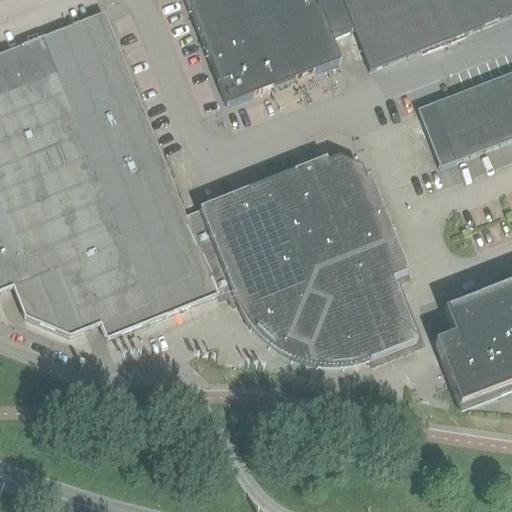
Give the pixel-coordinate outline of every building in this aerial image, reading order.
[(511,0),(182,0),(226,110),(339,67),(330,44),(353,36),(368,75),(511,19),(511,0)] [(0,150),(134,96),(103,18),(0,59),(0,150)] [(511,77),(417,114),(440,173),(511,144),(511,77)] [(0,223),(159,159),(134,96),(0,150),(0,223)] [(0,304),(0,296),(11,291),(184,221),(159,159),(0,223),(0,306),(1,306),(0,304)] [(324,165),(184,221),(216,300),(222,298),(230,295),(236,310),(237,311),(244,325),(253,338),(264,349),(277,358),(291,365),(305,370),(321,373),(337,373),(352,371),(367,366),(415,347),(391,285),(406,279),(368,183),(364,185),(360,174),(337,164),(326,168),(324,165)] [(105,344),(216,300),(184,221),(11,291),(24,323),(68,342),(83,335),(87,344),(88,343),(84,334),(99,329),(105,344)] [(511,291),(443,318),(452,343),(433,350),(452,398),(451,398),(459,417),(511,396),(511,291)]
